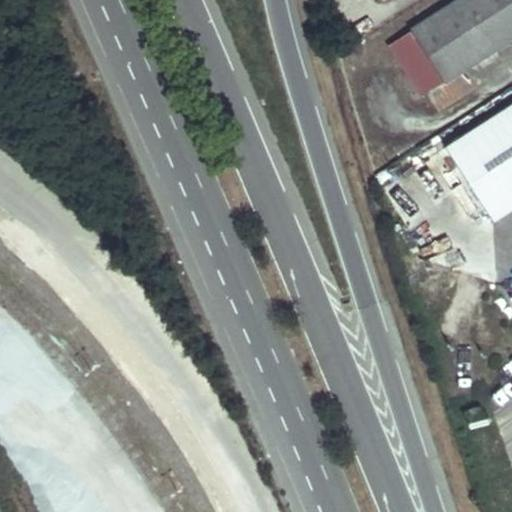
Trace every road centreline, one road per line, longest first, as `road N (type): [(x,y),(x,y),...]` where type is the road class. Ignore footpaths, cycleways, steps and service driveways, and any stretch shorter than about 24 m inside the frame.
road 1 (primary): [(116,0),(330,511)]
road 2 (primary): [(395,511),(183,0)]
road 3 (secondary): [(432,511),(300,100),(276,0)]
road 4 (unknown): [(0,370),(42,410),(95,511)]
